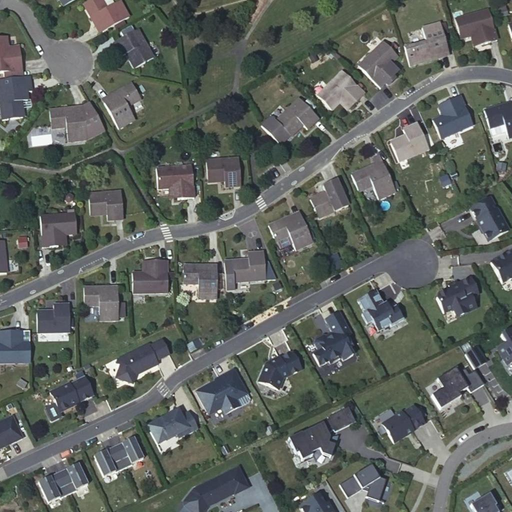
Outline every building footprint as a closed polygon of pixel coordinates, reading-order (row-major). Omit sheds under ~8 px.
[(94,17),(103,32),(128,17),(119,1),(114,4),(106,9),(101,0),(90,0),(82,5),(90,18),(94,17)] [(101,0),(106,9),(114,4),(111,0),(101,0)] [(479,35),(482,45),(497,41),(488,11),(454,20),(460,40),(470,37),(479,35)] [(99,34),(103,32),(94,17),(90,18),(99,34)] [(431,57),(448,52),(440,24),(422,29),(426,44),(412,48),(411,45),(404,47),(410,68),(432,61),(431,57)] [(135,68),(153,58),(137,30),(112,44),(120,58),(127,54),(135,68)] [(473,48),(482,45),(479,35),(470,37),(473,48)] [(20,55),(8,56),(7,47),(6,37),(0,38),(0,73),(3,73),(4,81),(18,79),(17,71),(22,71),(20,55)] [(384,70),(390,64),(397,57),(383,42),(358,67),(380,89),(392,78),(384,70)] [(20,55),(18,46),(7,47),(8,56),(20,55)] [(450,56),(448,52),(431,57),(432,61),(450,56)] [(398,72),(390,64),(384,70),(392,78),(398,72)] [(344,98),(353,107),(364,95),(342,72),(317,96),(331,111),(338,104),(344,98)] [(34,76),(25,78),(25,85),(35,84),(34,76)] [(4,81),(0,81),(0,105),(2,121),(22,118),(21,109),(20,102),(28,101),(27,93),(36,91),(35,84),(25,85),(25,78),(23,78),(18,79),(4,81)] [(127,107),(139,100),(140,99),(139,98),(135,92),(130,83),(117,92),(119,96),(103,105),(117,130),(134,120),(130,114),(127,107)] [(101,100),(103,105),(119,96),(117,92),(101,100)] [(460,97),(444,104),(449,115),(442,118),(432,123),(441,141),(472,126),(460,97)] [(346,112),(353,107),(344,98),(338,104),(346,112)] [(271,117),(261,127),(280,146),(301,124),(307,130),(318,119),(299,99),(275,122),(271,117)] [(28,101),(20,102),(21,109),(31,107),(30,100),(28,101)] [(143,107),(139,100),(127,107),(130,114),(143,107)] [(89,103),(82,107),(83,111),(83,116),(93,111),(89,103)] [(500,111),(511,107),(511,103),(499,107),(500,111)] [(449,115),(444,104),(437,107),(442,118),(449,115)] [(511,138),(511,107),(500,111),(499,107),(483,112),(489,130),(503,126),(508,140),(511,138)] [(83,116),(83,111),(65,113),(64,109),(49,111),(50,129),(65,127),(66,143),(86,140),(86,137),(103,128),(93,111),(83,116)] [(399,164),(428,150),(416,125),(402,131),(405,138),(390,145),(399,164)] [(375,165),(365,169),(367,174),(384,166),(380,157),(373,161),(375,165)] [(224,188),(240,187),(239,159),(206,160),(207,181),(224,180),(224,188)] [(395,193),(384,166),(367,174),(365,169),(351,176),(358,193),(372,188),(378,201),(395,193)] [(176,188),(177,199),(194,199),(191,167),(156,169),(157,189),(168,189),(176,188)] [(335,181),(321,187),(324,194),(309,201),(318,220),(348,206),(335,181)] [(168,200),(177,199),(176,188),(168,189),(168,200)] [(107,221),(123,220),(120,192),(88,194),(90,215),(106,213),(107,221)] [(489,243),(509,231),(491,199),(471,209),(478,221),(477,222),(481,229),(484,230),(485,233),(484,234),(489,243)] [(301,217),(299,213),(283,221),(284,224),(301,217)] [(57,235),(66,235),(76,234),(74,214),(39,216),(42,248),(58,247),(57,235)] [(313,244),(301,217),(284,224),(283,221),(268,227),(277,245),(289,238),(296,252),(313,244)] [(67,247),(66,235),(57,235),(58,247),(67,247)] [(289,238),(277,245),(280,250),(283,252),(287,250),(288,248),(293,246),(289,238)] [(233,284),(266,281),(263,253),(247,254),(248,261),(231,263),(233,284)] [(492,264),(504,288),(511,283),(511,253),(505,257),(505,259),(505,260),(502,262),(501,260),(499,260),(492,264)] [(167,262),(151,262),(151,274),(142,274),(132,275),(132,295),(167,294),(167,262)] [(151,274),(151,262),(142,262),(142,274),(151,274)] [(217,274),(217,270),(199,269),(200,266),(183,266),(183,285),(198,285),(198,299),(217,299),(217,290),(217,274)] [(480,296),(471,280),(459,287),(457,284),(449,288),(451,292),(438,299),(437,303),(445,318),(469,305),(467,302),(480,296)] [(99,292),(99,288),(83,288),(84,307),(98,307),(99,322),(118,322),(118,318),(117,303),(117,292),(99,292)] [(377,292),(359,302),(366,314),(363,315),(368,325),(373,322),(379,332),(391,326),(392,328),(405,320),(398,308),(394,310),(391,312),(387,304),(384,306),(377,292)] [(37,334),(69,333),(68,305),(53,306),(53,313),(36,314),(37,334)] [(340,313),(326,320),(333,334),(327,337),(324,336),(316,340),(315,343),(319,351),(314,354),(320,367),(329,362),(331,365),(342,359),(344,361),(354,356),(350,349),(353,348),(347,337),(352,334),(340,313)] [(511,329),(500,336),(505,344),(496,350),(506,366),(511,362),(511,329)] [(29,332),(21,333),(22,344),(30,344),(29,332)] [(0,343),(0,364),(30,363),(30,344),(22,344),(21,333),(5,333),(5,344),(0,343)] [(201,347),(197,341),(189,346),(192,352),(201,347)] [(116,379),(133,385),(136,375),(139,373),(140,374),(158,366),(157,365),(170,358),(163,344),(150,350),(149,346),(118,361),(120,366),(116,379)] [(476,348),(465,355),(474,370),(486,363),(476,348)] [(301,371),(293,353),(280,360),(280,358),(273,361),(274,363),(268,366),(265,367),(259,383),(278,391),(284,379),(288,377),(301,371)] [(470,394),(483,386),(475,371),(468,375),(465,369),(458,374),(455,369),(436,381),(442,390),(431,397),(440,410),(460,398),(458,394),(467,389),(470,394)] [(247,395),(234,370),(218,379),(220,381),(217,383),(216,381),(196,392),(209,415),(222,408),(225,414),(240,407),(236,401),(247,395)] [(93,397),(85,379),(70,385),(69,384),(50,393),(60,414),(70,409),(71,407),(74,405),(74,407),(79,405),(78,404),(93,397)] [(247,395),(236,401),(240,407),(240,408),(249,403),(250,400),(247,395)] [(401,413),(382,425),(393,444),(401,439),(402,436),(404,435),(405,437),(413,432),(412,431),(424,424),(413,406),(401,414),(401,413)] [(301,433),(288,440),(295,455),(298,454),(301,462),(311,457),(312,457),(311,454),(319,450),(321,455),(330,458),(334,447),(327,445),(329,439),(327,434),(333,431),(334,433),(355,423),(348,408),(327,419),(327,420),(321,423),(322,424),(301,435),(301,433)] [(198,429),(189,411),(181,416),(179,411),(178,410),(148,427),(157,445),(176,435),(183,432),(185,435),(185,436),(198,429)] [(12,418),(0,423),(0,449),(12,444),(12,445),(22,440),(12,418)] [(143,459),(134,438),(114,447),(124,469),(132,465),(132,464),(143,459)] [(337,438),(329,439),(327,445),(334,447),(337,438)] [(114,447),(94,456),(103,477),(115,472),(115,473),(124,469),(114,447)] [(312,457),(311,457),(313,460),(315,464),(321,455),(319,450),(311,454),(312,457)] [(88,484),(78,464),(58,473),(68,495),(77,491),(76,490),(88,484)] [(371,466),(339,485),(347,499),(365,488),(368,489),(365,498),(379,503),(387,480),(378,477),(381,469),(371,466)] [(248,488),(238,468),(194,490),(184,503),(184,506),(191,511),(204,511),(208,507),(215,503),(215,502),(219,500),(219,501),(234,494),(235,495),(248,488)] [(38,482),(48,503),(59,498),(60,499),(68,495),(58,473),(38,482)] [(496,511),(494,507),(496,506),(489,495),(470,506),(473,511),(496,511)] [(317,497),(300,508),(302,511),(332,511),(327,504),(324,507),(317,497)]
